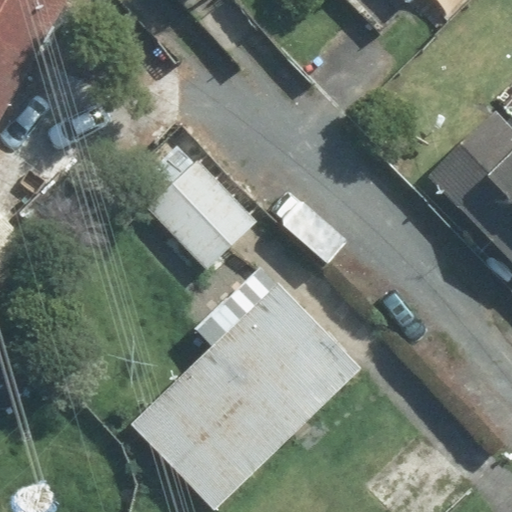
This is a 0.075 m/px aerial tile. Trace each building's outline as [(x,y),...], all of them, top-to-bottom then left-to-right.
[(66,6),(52,0),(0,0),(0,186),(34,116),(17,107),(66,6)] [(99,72),(52,123),(69,138),(58,150),(67,159),(8,221),(50,260),(166,136),(99,72)] [(511,142),(484,115),(413,188),(511,283),(511,142)] [(179,145),(125,198),(204,279),(258,226),(179,145)] [(0,288),(31,261),(0,225),(0,288)] [(201,511),(219,511),(354,374),(248,272),(186,335),(202,350),(121,434),(201,511)]
